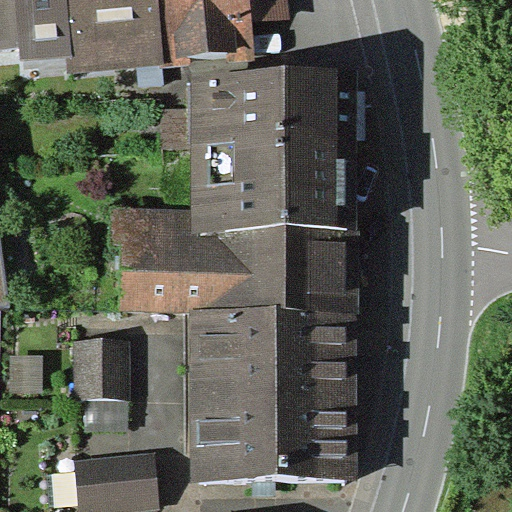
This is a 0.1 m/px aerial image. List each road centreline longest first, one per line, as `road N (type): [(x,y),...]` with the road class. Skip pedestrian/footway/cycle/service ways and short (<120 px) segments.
road 1 (secondary): [(450,252),(446,358),(408,511)]
road 2 (secondary): [(402,0),(450,252)]
